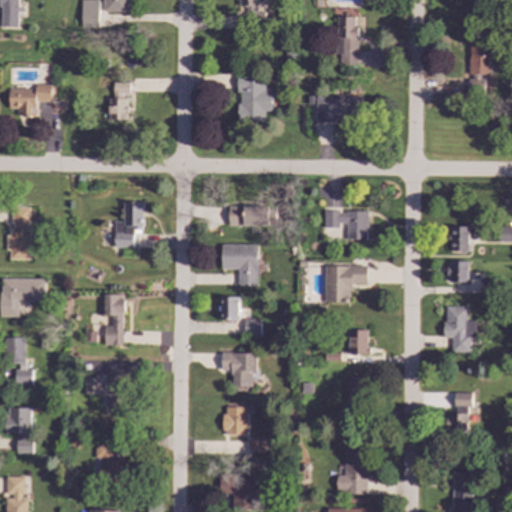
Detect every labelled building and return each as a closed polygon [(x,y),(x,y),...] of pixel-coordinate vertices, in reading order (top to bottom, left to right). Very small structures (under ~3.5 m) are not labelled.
[(17,0),(0,0),(0,29),(17,29),(17,0)] [(81,0),(80,28),(97,28),(98,0),(81,0)] [(102,0),(103,14),(128,12),(127,0),(102,0)] [(356,65),(357,17),(337,16),(336,64),(356,65)] [(488,78),(489,42),(470,41),(468,77),(488,78)] [(237,121),(264,121),(264,111),(272,111),(272,88),(264,88),(264,83),(253,83),(253,74),(237,74),(237,121)] [(108,98),(108,119),(130,120),(130,83),(113,82),(113,98),(108,98)] [(9,89),(8,108),(17,108),(17,116),(35,116),(35,101),(54,102),(55,85),(35,85),(35,90),(9,89)] [(361,96),(316,95),(315,122),(335,122),(335,119),(361,119),(361,96)] [(114,248),(133,247),(132,229),(142,229),(142,202),(122,203),(123,221),(113,222),(114,248)] [(275,206),(228,206),(228,225),(275,226),(275,206)] [(29,207),(11,207),(10,234),(7,234),(6,259),(28,259),(29,207)] [(324,226),(346,226),(346,239),(366,240),(367,211),(340,211),(340,207),(324,207),(324,226)] [(469,226),(450,226),(450,251),(468,252),(469,226)] [(511,227),(498,227),(498,241),(511,241),(511,227)] [(257,245),(221,244),(221,269),(238,269),(237,286),(256,286),(257,245)] [(468,261),(448,261),(448,282),(467,283),(468,261)] [(325,265),(324,302),(350,303),(350,284),(366,284),(366,266),(325,265)] [(0,317),(17,317),(18,302),(43,303),(44,279),(0,278),(0,317)] [(103,326),(103,346),(124,346),(123,294),(103,294),(103,316),(111,316),(111,326),(103,326)] [(239,297),(220,296),(219,319),(238,320),(239,297)] [(470,352),(471,337),(475,337),(475,320),(467,320),(467,307),(444,306),(444,337),(452,338),(451,352),(470,352)] [(259,336),(260,319),(244,318),(244,336),(259,336)] [(367,355),(368,330),(349,329),(348,355),(367,355)] [(24,337),(3,337),(3,363),(16,363),(16,384),(32,384),(32,369),(24,369),(24,337)] [(251,387),(252,372),(256,372),(256,353),(220,353),(220,370),(232,371),(231,386),(251,387)] [(84,378),(83,394),(104,394),(103,412),(123,413),(124,374),(104,373),(104,386),(98,386),(98,378),(84,378)] [(346,376),(346,404),(367,404),(368,376),(346,376)] [(470,392),(453,393),(453,413),(446,413),(447,431),(467,430),(467,407),(471,407),(470,392)] [(246,434),(246,406),(223,407),(223,434),(246,434)] [(30,407),(6,407),(7,434),(16,434),(16,453),(31,453),(30,407)] [(264,438),(247,439),(248,451),(265,451),(264,438)] [(121,458),(113,458),(113,444),(94,445),(94,458),(98,457),(98,484),(121,484),(121,458)] [(366,493),(367,451),(343,450),(343,475),(336,475),(335,493),(366,493)] [(451,511),(471,511),(472,472),(452,471),(451,511)] [(3,511),(27,511),(27,499),(24,499),(23,476),(5,476),(5,496),(3,496),(3,511)] [(254,511),(255,477),(219,476),(218,494),(228,494),(228,510),(254,511)]
